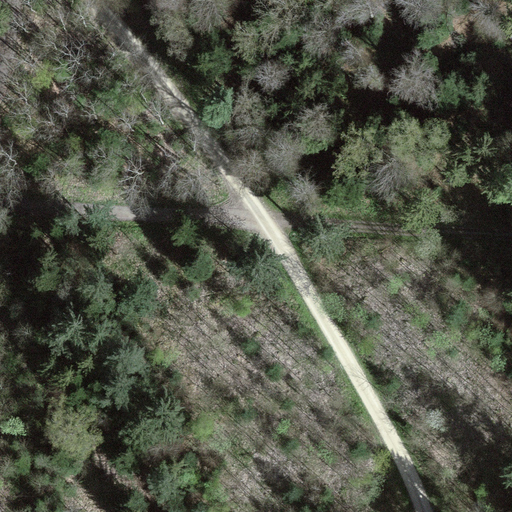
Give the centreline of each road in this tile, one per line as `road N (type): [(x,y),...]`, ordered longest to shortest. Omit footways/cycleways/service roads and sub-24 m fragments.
road 1 (track): [(265,219),(390,434),(424,511)]
road 2 (track): [(96,0),(265,219)]
road 3 (track): [(265,219),(0,206)]
road 4 (track): [(511,233),(265,219)]
